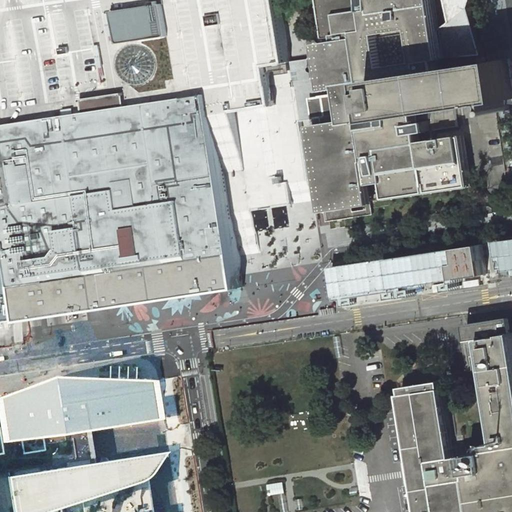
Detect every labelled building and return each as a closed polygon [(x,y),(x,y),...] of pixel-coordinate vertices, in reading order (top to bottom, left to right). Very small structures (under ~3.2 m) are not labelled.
[(237,284),(247,282),(246,274),(240,231),(239,223),(230,165),(222,109),(273,101),(269,80),(268,72),(295,68),(283,0),(0,0),(0,131),(14,227),(28,318),(63,312),(207,289),(237,284)] [(458,105),(511,96),(511,55),(452,65),(444,66),(443,57),(448,57),(489,52),(473,5),(475,0),(450,0),(454,19),(443,27),(439,0),(326,0),(332,39),(323,41),(330,87),(336,86),(337,92),(327,93),(329,106),(330,115),(328,116),(328,121),(315,122),(327,209),(329,208),(330,219),(374,213),(373,202),(377,201),(375,182),(387,180),(389,197),(475,184),(472,158),(468,132),(435,137),(433,129),(461,124),(458,105)] [(329,106),(327,93),(314,95),(317,117),(328,116),(330,115),(329,106)] [(481,108),(483,131),(498,130),(496,107),(481,108)] [(0,228),(14,227),(0,131),(0,228)] [(282,182),(285,203),(294,201),(291,180),(282,182)] [(0,321),(2,322),(28,318),(14,227),(0,228),(0,321)] [(511,317),(468,324),(471,340),(473,340),(477,363),(482,362),(483,368),(489,368),(501,442),(486,445),(487,452),(511,447),(511,317)] [(0,400),(0,476),(18,474),(98,462),(93,429),(165,418),(158,378),(70,374),(28,390),(0,400)] [(511,511),(511,447),(487,452),(456,456),(444,380),(403,386),(404,393),(402,393),(420,511),(511,511)] [(174,511),(173,505),(153,508),(149,479),(158,475),(174,450),(98,462),(18,474),(23,511),(174,511)]
